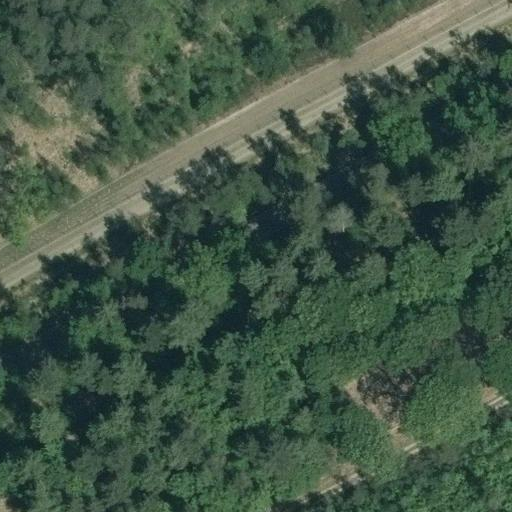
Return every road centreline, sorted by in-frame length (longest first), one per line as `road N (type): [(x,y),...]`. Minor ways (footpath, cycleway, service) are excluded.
road 1 (tertiary): [(0,371),(511,91)]
road 2 (track): [(511,8),(0,288)]
road 3 (track): [(511,390),(289,511)]
